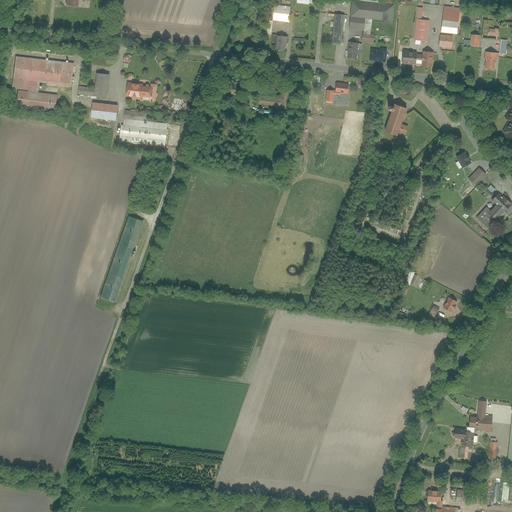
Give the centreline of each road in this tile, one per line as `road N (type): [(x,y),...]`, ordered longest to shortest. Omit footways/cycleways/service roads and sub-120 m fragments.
road 1 (track): [(53,511),(213,54)]
road 2 (unclassified): [(0,30),(430,78)]
road 3 (residential): [(0,475),(284,511)]
road 4 (tertiary): [(392,511),(511,257)]
road 5 (unclassified): [(430,78),(511,183)]
